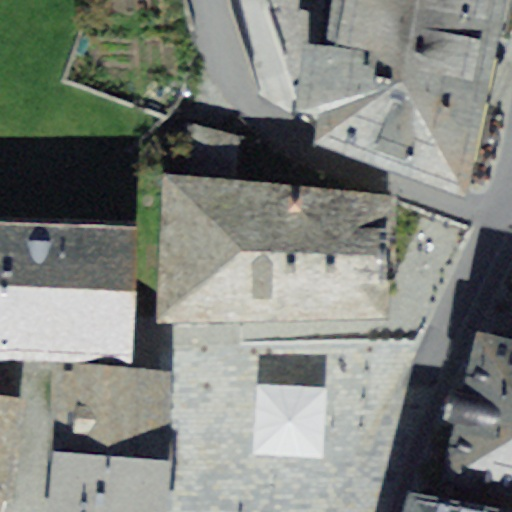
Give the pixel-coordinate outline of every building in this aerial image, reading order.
[(511,0),(359,0),(348,57),(315,51),(306,104),(324,143),(472,199),(488,123),(511,9),(511,0)] [(169,178),(162,328),(391,322),(397,199),(169,178)] [(137,232),(0,230),(0,358),(136,360),(136,336),(137,232)] [(511,343),(482,337),(456,454),(511,466),(511,343)] [(177,461),(180,374),(64,370),(62,447),(176,460),(177,461)] [(0,511),(1,511),(4,501),(13,502),(28,402),(0,398),(0,511)] [(62,447),(54,511),(169,511),(176,460),(62,447)] [(472,511),(418,498),(414,511),(472,511)]
